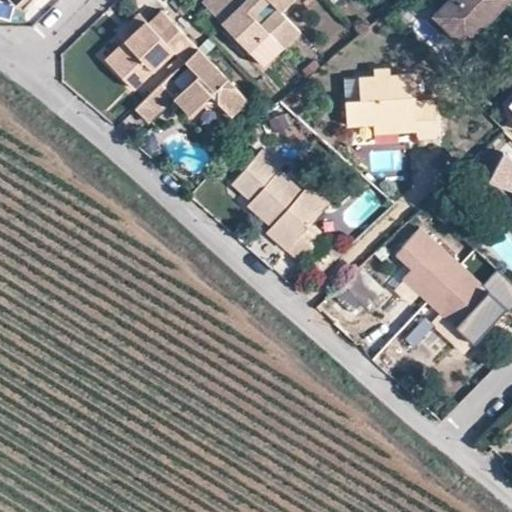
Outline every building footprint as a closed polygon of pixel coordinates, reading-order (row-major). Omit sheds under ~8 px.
[(297,27),(279,9),(270,0),(211,0),(205,6),(221,22),(224,19),(249,44),(246,47),(260,62),(297,27)] [(270,0),(279,9),(288,0),(270,0)] [(511,0),(442,0),(430,13),(462,43),(504,0),(511,8),(511,0)] [(180,62),(195,47),(158,10),(147,22),(146,23),(143,21),(121,42),(104,60),(130,86),(169,50),(180,62)] [(114,35),(121,42),(143,21),(146,23),(147,22),(145,20),(137,13),(114,35)] [(240,52),(246,47),(249,44),(224,19),(221,22),(216,27),(240,52)] [(244,98),(195,47),(180,62),(132,107),(145,121),(171,96),(186,112),(199,100),(214,100),(227,115),(244,98)] [(314,58),(300,69),(306,76),(319,64),(314,58)] [(343,96),(347,125),(372,122),(373,132),(415,128),(416,136),(436,134),(432,98),(419,99),(415,68),(393,71),(392,62),(375,64),(376,72),(361,73),(363,93),(343,96)] [(273,130),(285,124),(280,113),(267,119),(273,130)] [(511,162),(501,151),(485,178),(511,189),(511,162)] [(289,204),(300,191),(257,153),(229,183),(250,201),(246,205),(269,226),(265,231),(300,262),(323,236),(309,223),(289,204)] [(306,185),(300,191),(289,204),(309,223),(325,202),(326,201),(306,185)] [(411,269),(403,278),(404,280),(420,294),(441,313),(473,342),(506,307),(510,311),(511,309),(511,284),(497,271),(484,286),(420,229),(396,255),(411,269)] [(410,305),(420,294),(404,280),(395,291),(410,305)] [(464,353),(473,342),(441,313),(431,323),(464,353)]
